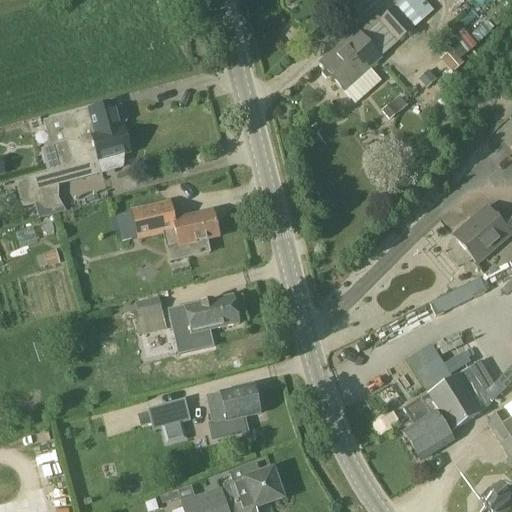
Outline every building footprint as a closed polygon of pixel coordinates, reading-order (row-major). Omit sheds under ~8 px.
[(378,23),(397,44),(398,45),(413,31),(413,30),(395,9),(394,9),(382,20),(378,23)] [(463,31),(446,45),(459,61),(477,48),(463,31)] [(356,34),(320,66),(343,92),(368,70),(379,60),(356,34)] [(451,52),(441,61),(452,74),(462,65),(451,52)] [(428,72),(418,81),(426,90),(436,81),(428,72)] [(399,98),(381,113),(389,122),(407,108),(399,98)] [(45,169),(48,168),(55,166),(54,161),(50,148),(66,143),(71,142),(120,129),(119,123),(122,123),(124,119),(121,108),(118,106),(114,107),(113,102),(40,122),(47,147),(40,149),(45,169)] [(45,169),(46,173),(24,179),(31,204),(54,198),(47,173),(71,166),(72,168),(94,161),(98,173),(118,168),(115,156),(127,153),(120,129),(71,142),(66,143),(50,148),(54,161),(55,166),(48,168),(45,169)] [(135,243),(163,236),(169,264),(209,255),(206,242),(218,239),(212,214),(173,222),(169,203),(128,212),(135,243)] [(486,209),(453,238),(477,266),(511,235),(511,218),(509,215),(499,224),(486,209)] [(55,252),(44,255),(44,256),(47,266),(48,268),(59,265),(55,252)] [(486,300),(511,288),(502,267),(456,289),(463,302),(483,293),(486,300)] [(231,297),(167,312),(178,356),(212,348),(209,332),(238,326),(231,297)] [(135,304),(135,306),(138,319),(162,314),(158,299),(135,304)] [(427,397),(446,426),(451,434),(482,415),(479,410),(458,377),(450,382),(429,395),(427,397)] [(210,426),(228,423),(259,416),(252,389),(205,399),(210,426)] [(430,418),(404,435),(420,461),(451,442),(448,436),(443,428),(446,426),(427,397),(420,401),(430,418)] [(153,432),(161,430),(182,424),(189,422),(183,401),(147,411),(153,432)] [(511,404),(502,411),(503,413),(489,422),(487,427),(488,429),(490,431),(494,438),(511,466),(511,404)] [(137,416),(140,427),(149,425),(147,414),(137,416)] [(258,511),(257,508),(281,500),(272,472),(244,482),(244,483),(228,489),(236,511),(258,511)] [(228,511),(221,489),(179,503),(182,511),(228,511)] [(479,511),(507,511),(510,510),(509,499),(499,489),(488,490),(478,500),(479,511)] [(176,492),(169,495),(172,502),(179,500),(176,492)]
